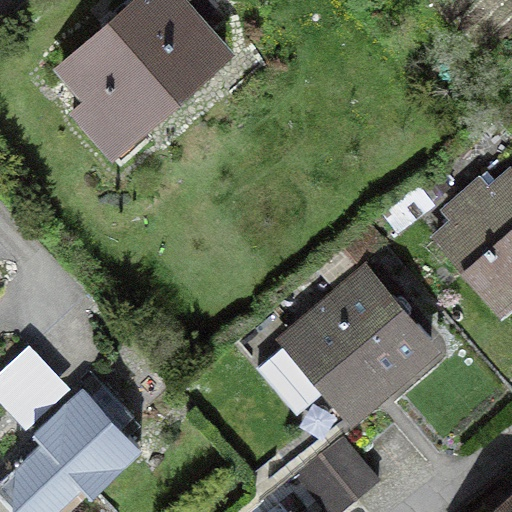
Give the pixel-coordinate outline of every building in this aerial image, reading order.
[(132,0),(62,63),(90,95),(72,110),(120,165),(148,140),(140,131),(225,55),(179,4),(183,0),(132,0)] [(511,173),(485,196),(475,185),(446,210),(456,221),(437,237),(500,310),(511,300),(511,301),(511,173)] [(316,265),(341,294),(286,342),(346,414),(431,342),(370,270),(368,272),(358,261),(384,239),(368,221),(316,265)] [(28,344),(0,370),(0,403),(24,429),(69,387),(28,344)] [(0,481),(0,511),(51,511),(81,485),(90,494),(140,446),(82,385),(32,433),(40,442),(0,481)] [(317,453),(353,495),(376,476),(340,434),(317,453)] [(353,495),(317,453),(293,474),(325,511),(337,511),(355,497),(353,495)] [(511,511),(511,492),(486,511),(511,511)]
